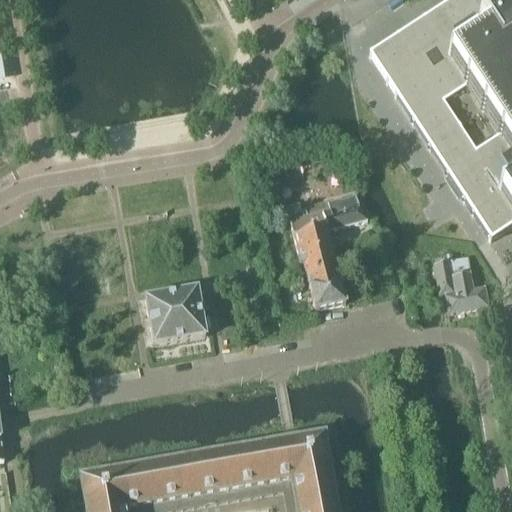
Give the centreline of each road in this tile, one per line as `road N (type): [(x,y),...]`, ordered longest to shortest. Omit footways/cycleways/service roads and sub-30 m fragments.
road 1 (residential): [(445,335),(89,396),(76,406)]
road 2 (unclassified): [(505,511),(473,347),(445,335)]
